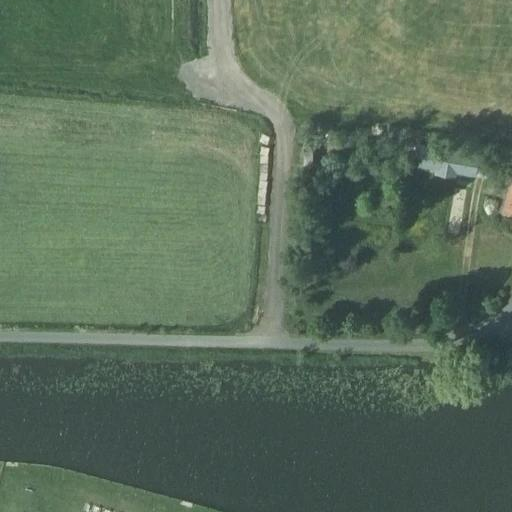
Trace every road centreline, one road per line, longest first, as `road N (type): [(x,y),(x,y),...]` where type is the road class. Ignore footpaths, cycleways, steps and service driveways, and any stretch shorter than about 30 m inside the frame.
road 1 (unclassified): [(0,337),(412,345),(482,329),(511,304)]
road 2 (track): [(289,106),(0,73)]
